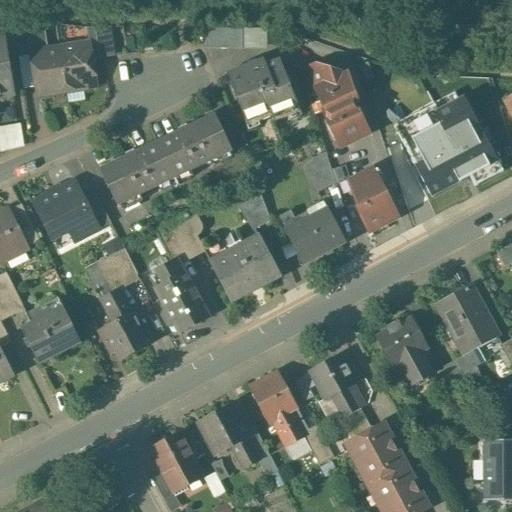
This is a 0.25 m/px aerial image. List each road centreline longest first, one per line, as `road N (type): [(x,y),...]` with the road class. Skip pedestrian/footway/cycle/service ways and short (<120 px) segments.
road 1 (tertiary): [(511,206),(100,424)]
road 2 (residential): [(187,63),(102,129),(0,173)]
